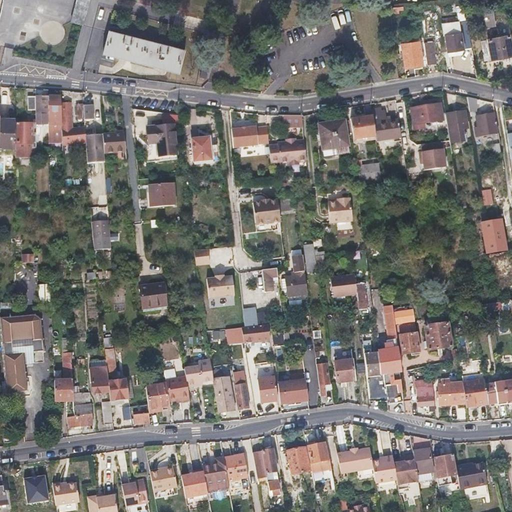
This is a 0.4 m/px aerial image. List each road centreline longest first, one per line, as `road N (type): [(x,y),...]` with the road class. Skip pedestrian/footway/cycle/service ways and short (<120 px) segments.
road 1 (residential): [(511,98),(432,82),(294,106),(0,77)]
road 2 (residential): [(0,457),(349,414),(463,433),(511,426)]
road 3 (unknown): [(129,91),(140,267)]
road 4 (unknown): [(225,100),(245,265)]
